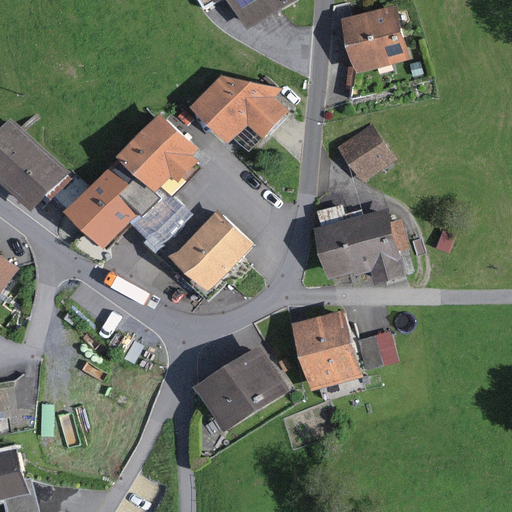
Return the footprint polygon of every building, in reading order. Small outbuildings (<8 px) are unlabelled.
[(201,0),(208,10),(225,0),(244,0),(259,26),(303,0),(201,0)] [(419,59),(405,4),(356,17),(358,28),(370,71),(390,66),(419,59)] [(370,71),(358,28),(353,101),(385,97),(390,66),(370,71)] [(284,98),(291,90),(233,76),(203,109),(243,145),(259,128),(274,143),(301,114),(284,98)] [(212,149),(177,115),(136,157),(167,184),(177,193),(190,180),(197,186),(215,166),(204,156),(212,149)] [(78,175),(20,122),(0,143),(0,168),(46,210),(78,175)] [(400,162),(379,130),(345,152),(367,185),(400,162)] [(167,184),(136,157),(113,183),(151,215),(193,254),(217,228),(177,193),(167,184)] [(151,215),(113,183),(82,219),(120,251),(151,215)] [(415,260),(404,210),(355,220),(351,203),(319,210),(336,288),(358,283),(360,291),(415,279),(411,261),(415,260)] [(268,244),(232,212),(217,228),(193,254),(189,257),(225,290),(268,244)] [(442,237),(439,226),(425,229),(428,240),(442,237)] [(461,236),(446,233),(442,253),(457,256),(461,236)] [(0,311),(29,270),(0,250),(0,311)] [(375,380),(357,312),(306,325),(324,393),(375,380)] [(304,398),(277,348),(208,387),(235,436),(304,398)] [(0,507),(44,497),(32,451),(0,458),(0,507)]
